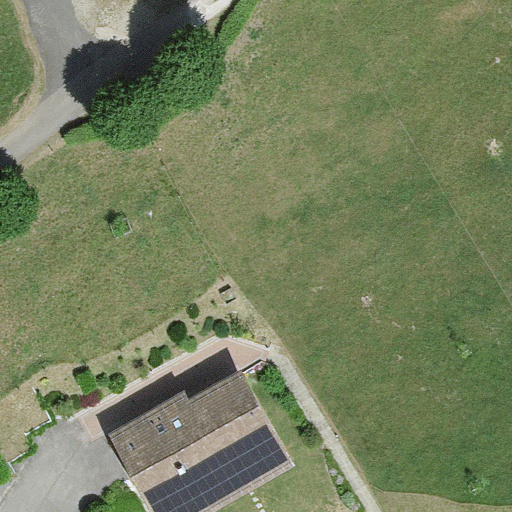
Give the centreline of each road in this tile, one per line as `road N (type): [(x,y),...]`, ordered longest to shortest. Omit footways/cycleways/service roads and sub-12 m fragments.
road 1 (residential): [(0,156),(87,101),(43,0)]
road 2 (track): [(87,101),(151,42),(213,0)]
